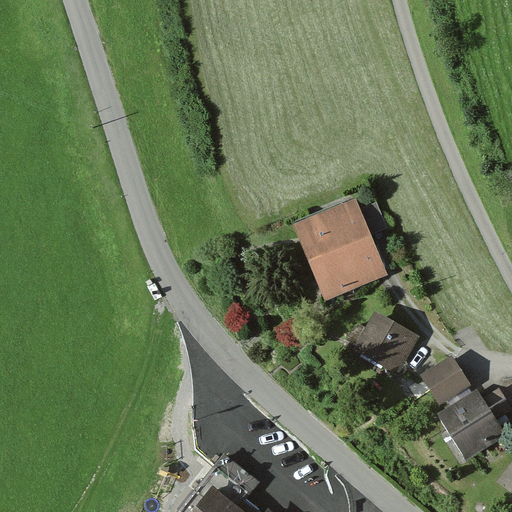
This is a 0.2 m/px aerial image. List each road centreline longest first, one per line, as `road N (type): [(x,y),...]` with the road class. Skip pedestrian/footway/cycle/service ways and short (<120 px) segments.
road 1 (tertiary): [(76,0),(134,186),(176,288),(263,393),(400,511)]
road 2 (unclassified): [(405,0),(445,144),(511,271)]
